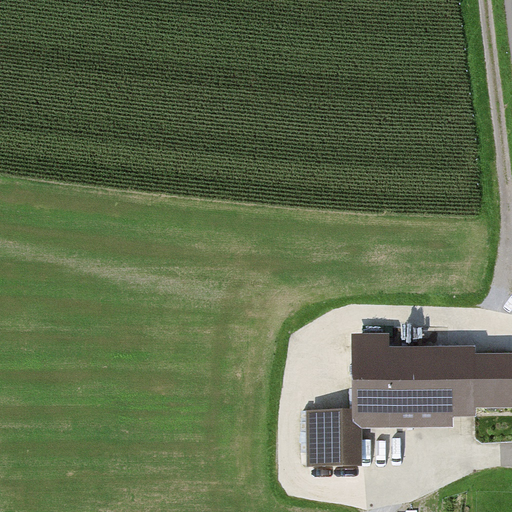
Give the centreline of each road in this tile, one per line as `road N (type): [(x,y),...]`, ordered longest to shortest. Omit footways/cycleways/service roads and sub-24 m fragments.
road 1 (track): [(487,0),(509,255),(493,327),(511,330)]
road 2 (track): [(385,511),(472,459),(511,456)]
